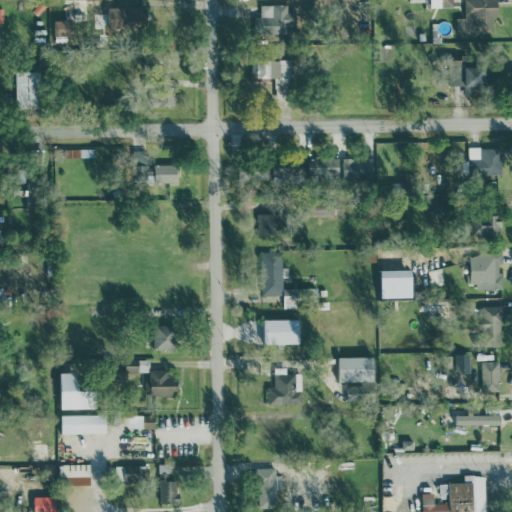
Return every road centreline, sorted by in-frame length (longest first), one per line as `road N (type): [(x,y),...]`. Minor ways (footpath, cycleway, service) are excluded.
road 1 (residential): [(0,130),(511,121)]
road 2 (residential): [(211,0),(219,511)]
